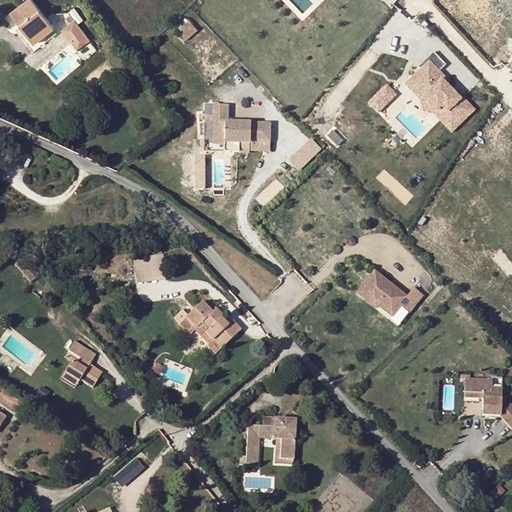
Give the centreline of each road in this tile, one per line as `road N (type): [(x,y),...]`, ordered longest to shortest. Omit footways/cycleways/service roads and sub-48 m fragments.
road 1 (residential): [(0,127),(59,150),(173,218),(439,511)]
road 2 (unknown): [(299,295),(245,231),(277,135),(256,108)]
road 3 (unknown): [(509,98),(419,0)]
road 4 (unknown): [(299,295),(352,254),(407,276)]
